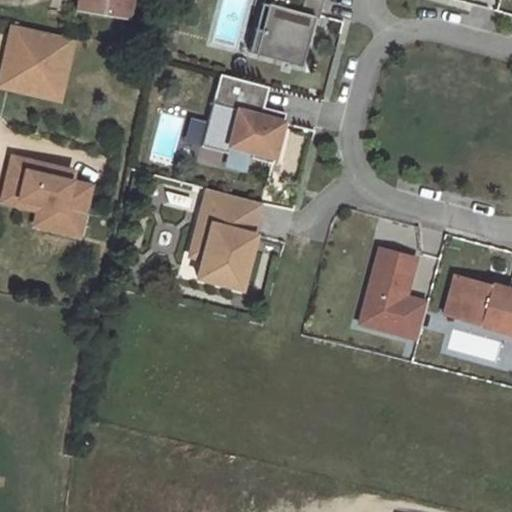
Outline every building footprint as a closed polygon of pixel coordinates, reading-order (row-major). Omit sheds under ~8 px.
[(78,0),(77,10),(129,19),(131,0),(78,0)] [(260,0),(247,51),(253,53),(266,0),(260,0)] [(321,0),(266,0),(253,53),(300,65),(312,16),(317,17),(321,0)] [(71,37),(12,24),(7,43),(15,45),(10,66),(18,68),(13,88),(45,95),(47,89),(56,84),(61,85),(71,37)] [(15,45),(7,43),(0,75),(0,84),(13,88),(18,68),(10,66),(15,45)] [(267,86),(219,73),(199,145),(225,152),(227,145),(250,151),(248,157),(270,163),(283,113),(277,111),(267,117),(259,115),(261,107),(267,86)] [(47,89),(45,95),(58,97),(61,85),(56,84),(47,89)] [(267,117),(277,111),(261,107),(259,115),(267,117)] [(72,174),(12,159),(3,195),(46,205),(49,213),(45,229),(76,237),(88,188),(69,183),(72,174)] [(246,199),(206,189),(197,220),(210,224),(201,258),(196,277),(239,288),(254,234),(251,234),(238,230),(246,199)] [(46,205),(3,195),(1,202),(37,211),(33,226),(45,229),(49,213),(46,205)] [(259,203),(246,199),(238,230),(251,234),(259,203)] [(210,224),(197,220),(188,255),(201,258),(210,224)] [(417,339),(426,302),(405,297),(415,258),(379,248),(363,307),(384,313),(380,329),(417,339)] [(511,290),(454,276),(443,317),(511,334),(511,290)] [(384,313),(363,307),(359,323),(380,329),(384,313)]
